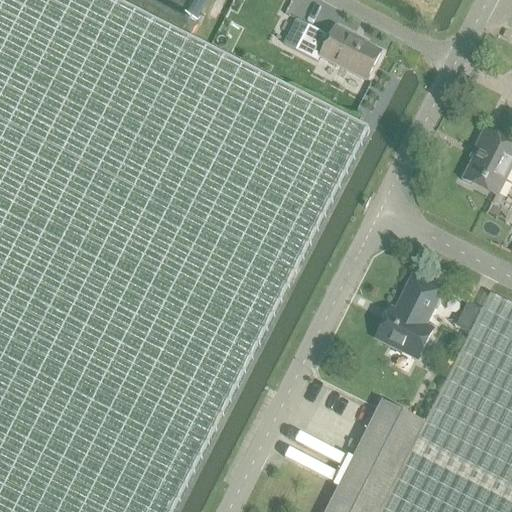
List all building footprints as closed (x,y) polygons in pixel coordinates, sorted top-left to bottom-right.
[(107,0),(0,0),(0,511),(168,511),(268,317),(364,130),(297,96),(206,50),(107,0)] [(306,0),(298,17),(310,23),(319,5),(309,0),(306,0)] [(296,21),(283,47),(295,53),(317,64),(319,59),(366,83),(380,55),(350,40),(351,37),(335,29),(330,39),(308,28),(296,21)] [(511,148),(487,136),(464,182),(496,198),(511,166),(511,148)] [(424,329),(442,293),(413,279),(395,315),(390,312),(376,341),(417,362),(432,333),(424,329)] [(463,350),(424,426),(380,511),(511,511),(511,308),(489,297),(463,350)] [(380,511),(424,426),(381,404),(326,511),(380,511)]
